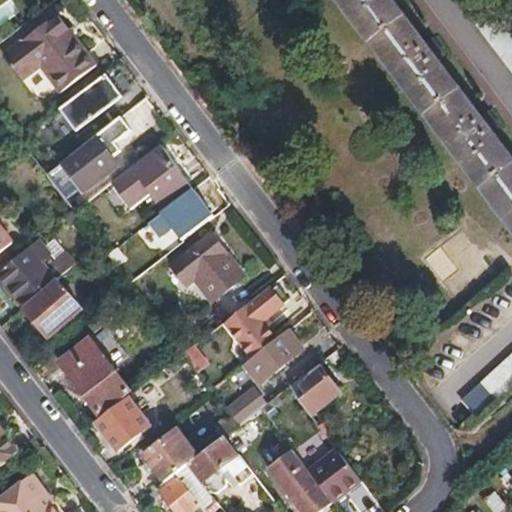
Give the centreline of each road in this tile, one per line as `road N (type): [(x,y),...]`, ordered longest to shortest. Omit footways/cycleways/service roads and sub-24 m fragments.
road 1 (residential): [(103,0),(433,428),(439,460),(422,511)]
road 2 (residential): [(123,511),(0,351)]
